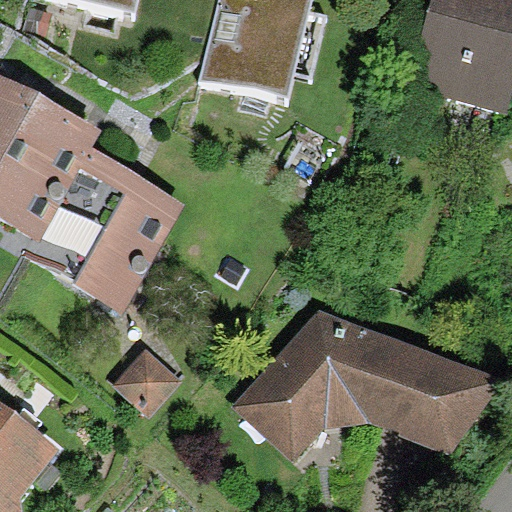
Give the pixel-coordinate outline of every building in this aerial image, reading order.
[(139,0),(36,0),(34,13),(130,38),(139,0)] [(309,0),(308,0),(217,0),(191,108),(278,129),(309,0)] [(511,65),(511,0),(429,0),(398,97),(492,127),(511,65)] [(102,144),(0,87),(0,233),(87,282),(80,294),(120,317),(181,208),(94,159),(102,144)] [(451,466),(502,392),(326,311),(233,416),(291,470),(328,434),(369,428),(451,466)] [(183,387),(146,355),(112,390),(149,424),(183,387)] [(0,511),(20,511),(19,502),(56,457),(0,412),(0,511)]
